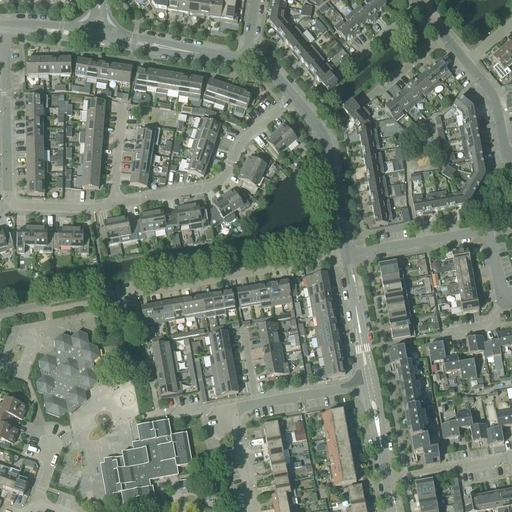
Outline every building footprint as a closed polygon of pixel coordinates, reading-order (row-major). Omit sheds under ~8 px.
[(168,0),(146,0),(137,7),(140,10),(142,9),(143,11),(149,7),(154,13),(165,15),(166,12),(167,12),(168,0)] [(177,16),(179,0),(168,0),(167,12),(172,13),(171,15),(177,16)] [(188,16),(190,0),(179,0),(177,16),(183,17),(183,15),(188,16)] [(198,20),(201,0),(190,0),(188,16),(193,16),(193,19),(198,20)] [(209,19),(212,1),(203,0),(201,0),(198,20),(204,21),(204,18),(209,19)] [(240,2),(240,0),(222,0),(222,3),(223,3),(222,8),(235,10),(236,2),(240,2)] [(284,10),(285,0),(273,0),(273,3),(270,2),(269,7),(284,10)] [(373,0),(373,2),(385,9),(386,0),(373,0)] [(223,3),(222,3),(212,1),(209,19),(214,20),(214,22),(220,23),(221,21),(220,21),(222,8),(223,3)] [(376,16),(385,9),(373,2),(364,9),(374,21),(378,18),(376,16)] [(283,21),(284,10),(269,7),(269,12),(271,12),(269,25),(283,21)] [(364,9),(363,11),(360,7),(352,13),(363,27),(369,22),(370,24),(374,21),(364,9)] [(233,19),(235,10),(222,8),(220,21),(221,21),(225,22),(225,24),(237,26),(238,20),(233,19)] [(358,32),(363,27),(352,13),(344,20),(347,23),(345,24),(356,37),(359,34),(358,32)] [(279,40),(290,30),(283,21),(269,25),(277,35),(275,37),(279,40)] [(341,22),(334,29),(345,42),(350,38),(352,40),(356,37),(345,24),(344,26),(341,22)] [(288,48),(302,37),(295,29),(292,32),(290,30),(279,40),(282,44),(284,42),(288,48)] [(294,59),(306,48),(305,47),(308,44),(302,37),(288,48),(293,53),(291,55),(294,59)] [(511,47),(509,44),(501,52),(511,65),(511,47)] [(304,66),(317,55),(311,47),(307,50),(306,48),(294,59),(297,62),(299,60),(304,66)] [(507,69),(511,65),(501,52),(492,59),(497,66),(492,70),(501,81),(511,74),(507,69)] [(309,77),(322,67),(320,65),(324,62),(317,55),(304,66),(308,71),(306,73),(309,77)] [(27,77),(38,77),(38,60),(26,60),(27,77)] [(38,77),(49,77),(49,60),(38,60),(38,77)] [(49,77),(59,77),(59,60),(49,60),(49,77)] [(59,77),(71,77),(71,60),(59,60),(59,77)] [(86,80),(89,63),(78,61),(75,78),(86,80)] [(97,81),(100,65),(89,63),(86,80),(97,81)] [(428,69),(439,82),(440,80),(443,84),(451,77),(440,63),(434,68),(432,66),(428,69)] [(108,83),(110,66),(100,65),(97,81),(96,85),(107,87),(108,83)] [(118,85),(121,68),(110,66),(108,83),(118,85)] [(330,78),(329,77),(333,73),(326,66),(323,68),(322,67),(309,77),(313,81),(315,79),(320,86),(327,94),(337,86),(330,78)] [(121,68),(118,85),(129,86),(132,70),(121,68)] [(437,83),(439,82),(428,69),(425,72),(426,74),(421,79),(432,93),(440,86),(437,83)] [(146,89),(149,72),(138,71),(134,92),(145,94),(146,89)] [(157,91),(159,74),(149,72),(146,89),(157,91)] [(168,92),(170,76),(159,74),(157,91),(156,95),(167,96),(167,92),(168,92)] [(178,94),(181,77),(170,76),(168,92),(178,94)] [(188,100),(191,79),(181,77),(178,94),(177,98),(188,100)] [(191,79),(188,100),(199,101),(203,81),(191,79)] [(425,99),(432,93),(421,79),(416,84),(414,82),(410,85),(420,97),(421,97),(422,96),(425,99)] [(214,106),(220,86),(210,82),(203,102),(214,106)] [(424,100),(421,97),(420,97),(410,85),(406,88),(408,90),(403,94),(414,108),(424,100)] [(225,105),(231,89),(220,86),(214,106),(224,109),(225,105)] [(235,108),(241,92),(231,89),(225,105),(235,108)] [(235,108),(234,114),(243,117),(245,112),(246,112),(249,105),(250,100),(252,96),(241,92),(235,108)] [(407,114),(414,108),(403,94),(397,99),(395,97),(392,100),(402,112),(404,111),(407,114)] [(463,102),(465,100),(461,97),(451,109),(461,117),(473,110),(463,102)] [(42,109),(47,109),(47,98),(25,98),(25,110),(42,109)] [(401,114),(402,112),(392,100),(388,103),(390,105),(384,110),(395,124),(403,117),(401,114)] [(104,114),(105,103),(88,102),(87,113),(104,114)] [(359,112),(358,110),(352,103),(342,111),(348,119),(354,126),(352,128),(355,131),(367,122),(368,121),(366,120),(370,117),(363,109),(359,112)] [(42,120),(42,109),(25,110),(26,120),(42,120)] [(477,121),(475,121),(473,110),(461,117),(463,128),(476,126),(478,126),(477,121)] [(103,125),(104,114),(87,113),(86,124),(103,125)] [(26,131),(43,130),(42,120),(26,120),(26,131)] [(217,137),(220,127),(200,120),(197,131),(201,132),(217,137)] [(377,141),(376,131),(372,132),(371,130),(370,130),(369,124),(367,122),(355,131),(356,138),(359,137),(360,144),(377,141)] [(102,136),(103,125),(86,124),(86,135),(102,136)] [(417,129),(414,126),(413,124),(404,132),(407,136),(417,129)] [(479,132),(477,133),(476,126),(463,128),(458,129),(460,139),(464,138),(464,140),(480,137),(479,132)] [(293,128),(288,132),(283,127),(274,134),(287,149),(296,142),(297,144),(302,140),(293,128)] [(138,132),(137,144),(153,146),(157,146),(160,131),(143,128),(143,133),(138,132)] [(26,142),(43,142),(43,130),(26,131),(26,142)] [(213,148),(217,137),(201,132),(197,131),(194,141),(213,148)] [(80,134),(79,145),(85,146),(85,145),(102,147),(102,136),(86,135),(80,134)] [(278,156),(287,149),(274,134),(265,142),(270,147),(265,151),(275,162),(280,158),(278,156)] [(478,142),(481,142),(480,137),(464,140),(465,142),(461,143),(462,152),(480,149),(478,142)] [(210,158),(213,148),(194,141),(191,151),(210,158)] [(375,152),(379,151),(377,141),(360,144),(361,151),(359,151),(360,156),(375,154),(375,152)] [(26,153),(43,153),(43,142),(26,142),(26,153)] [(151,157),(153,146),(137,144),(135,154),(151,157)] [(101,158),(102,147),(85,145),(85,146),(84,156),(101,158)] [(483,156),(481,156),(480,149),(462,152),(464,162),(469,161),(469,163),(484,161),(483,156)] [(207,168),(210,158),(191,151),(190,154),(191,156),(193,156),(191,163),(207,168)] [(27,164),(43,163),(43,153),(26,153),(27,164)] [(155,157),(151,157),(135,154),(133,165),(150,167),(154,168),(155,157)] [(380,155),(376,155),(375,154),(360,156),(361,161),(363,161),(364,168),(382,165),(380,155)] [(81,156),(80,167),(83,167),(100,168),(101,158),(84,156),(81,156)] [(268,169),(271,163),(257,156),(254,161),(248,158),(243,169),(261,178),(266,168),(268,169)] [(191,163),(187,161),(183,172),(203,179),(207,168),(191,163)] [(483,166),(485,166),(484,161),(469,163),(471,175),(485,177),(483,166)] [(48,164),(43,164),(43,163),(27,164),(27,175),(44,174),(44,175),(48,175),(48,164)] [(148,178),(150,167),(133,165),(131,175),(148,178)] [(379,175),(383,174),(382,165),(364,168),(366,175),(363,175),(364,180),(380,177),(379,175)] [(99,179),(100,168),(83,167),(83,178),(99,179)] [(256,188),(261,178),(243,169),(238,180),(244,183),(242,188),(255,195),(258,189),(256,188)] [(44,185),(44,175),(44,174),(27,175),(27,186),(44,185)] [(146,189),(148,178),(131,175),(130,187),(146,189)] [(479,187),(485,177),(471,175),(465,185),(478,193),(481,189),(479,187)] [(384,178),(380,179),(380,177),(364,180),(365,185),(367,184),(369,191),(386,188),(384,178)] [(99,190),(99,179),(83,178),(82,189),(99,190)] [(44,185),(27,186),(27,197),(44,196),(44,185)] [(476,197),(478,193),(465,185),(459,195),(467,207),(474,196),(476,197)] [(384,199),(388,198),(386,188),(369,191),(370,198),(367,198),(368,203),(384,201),(384,199)] [(241,194),(236,197),(232,191),(222,197),(233,214),(239,210),(240,212),(249,206),(241,194)] [(448,197),(446,198),(445,193),(435,195),(438,212),(445,211),(446,213),(450,212),(448,197)] [(431,213),(438,212),(435,195),(425,196),(426,201),(424,201),(427,217),(432,216),(431,213)] [(455,209),(467,207),(459,195),(448,197),(450,212),(455,211),(455,209)] [(235,217),(233,214),(222,197),(212,204),(216,210),(212,213),(211,212),(210,212),(211,213),(208,215),(208,213),(211,231),(224,222),(225,224),(227,224),(229,224),(233,222),(234,220),(234,218),(235,217)] [(424,201),(422,201),(421,197),(411,199),(414,216),(422,215),(422,217),(427,217),(424,201)] [(390,212),(388,202),(384,203),(384,201),(368,203),(369,208),(372,208),(373,215),(390,212)] [(198,205),(186,207),(190,227),(191,232),(208,229),(208,226),(205,211),(199,212),(198,205)] [(175,213),(169,214),(173,234),(179,233),(179,231),(179,229),(190,227),(186,207),(175,209),(175,213)] [(163,211),(151,214),(154,233),(165,231),(166,233),(166,236),(173,234),(169,214),(163,215),(163,211)] [(390,212),(373,215),(374,222),(372,222),(372,227),(388,225),(388,222),(392,222),(390,212)] [(141,223),(134,224),(137,239),(137,242),(144,240),(144,237),(143,235),(154,233),(151,214),(139,216),(141,223)] [(127,218),(115,220),(119,239),(119,244),(119,245),(137,242),(137,239),(134,224),(128,225),(127,218)] [(105,229),(99,230),(102,245),(108,244),(108,245),(110,246),(119,244),(119,239),(115,220),(104,222),(105,229)] [(16,250),(16,255),(23,256),(23,250),(23,247),(35,248),(35,228),(23,228),(23,232),(17,232),(17,235),(16,250)] [(35,248),(34,253),(52,254),(52,251),(53,251),(53,236),(47,236),(47,228),(35,228),(35,248)] [(53,236),(53,251),(61,251),(61,249),(71,249),(71,229),(59,229),(59,236),(53,236)] [(71,229),(71,249),(78,249),(78,255),(88,256),(89,237),(83,237),(83,230),(71,229)] [(1,230),(0,230),(0,255),(6,254),(8,251),(13,249),(9,235),(8,232),(3,234),(1,230)] [(204,232),(206,243),(213,242),(211,231),(204,232)] [(442,269),(469,264),(467,252),(451,255),(453,262),(442,264),(442,269)] [(380,276),(402,272),(400,262),(378,266),(380,276)] [(456,279),(471,276),(469,264),(442,269),(443,274),(454,272),(456,279)] [(382,285),(403,281),(402,272),(380,276),(382,285)] [(307,289),(328,285),(326,275),(305,279),(307,289)] [(457,285),(446,287),(447,292),(474,287),(471,276),(456,279),(457,285)] [(383,295),(405,291),(403,281),(382,285),(383,295)] [(277,284),(281,307),(292,305),(288,282),(277,284)] [(271,309),(281,307),(277,284),(267,286),(271,309)] [(308,299),(330,295),(328,285),(307,289),(308,299)] [(261,311),(271,309),(267,286),(257,288),(260,307),(261,311)] [(460,302),(476,299),(474,287),(447,292),(448,298),(459,296),(460,302)] [(250,308),(260,307),(257,288),(247,290),(250,308)] [(240,310),(250,308),(247,290),(236,292),(240,310)] [(403,301),(407,301),(405,291),(383,295),(385,304),(402,301),(403,301)] [(225,313),(236,311),(232,292),(221,294),(225,313)] [(226,316),(225,313),(221,294),(211,296),(215,318),(226,316)] [(310,309),(332,305),(330,295),(308,299),(310,309)] [(205,320),(215,318),(211,296),(201,298),(205,317),(205,320)] [(195,318),(205,317),(201,298),(191,300),(195,318)] [(456,310),(450,311),(451,316),(478,312),(478,311),(476,299),(460,302),(455,303),(456,310)] [(185,320),(195,318),(191,300),(181,301),(185,320)] [(175,322),(185,320),(181,301),(171,303),(175,322)] [(408,309),(407,301),(403,301),(402,301),(385,304),(387,313),(408,309)] [(165,324),(175,322),(171,303),(161,305),(165,324)] [(155,325),(165,324),(161,305),(152,307),(155,325)] [(315,319),(334,316),(332,305),(310,309),(312,320),(315,319)] [(144,327),(155,325),(152,307),(141,309),(144,327)] [(410,319),(408,309),(387,313),(389,323),(406,320),(410,319)] [(317,329),(335,325),(334,316),(315,319),(317,329)] [(390,332),(408,329),(406,320),(389,323),(390,332)] [(260,338),(278,335),(277,325),(258,328),(260,338)] [(315,339),(337,336),(335,325),(317,329),(314,329),(315,339)] [(392,342),(409,339),(414,338),(412,328),(408,329),(390,332),(392,342)] [(511,348),(511,347),(511,337),(511,332),(496,335),(497,343),(498,342),(499,350),(511,348)] [(95,374),(92,365),(99,359),(97,349),(89,346),(87,337),(77,333),(70,339),(61,336),(54,342),(56,353),(50,358),(46,357),(39,363),(41,373),(42,374),(43,379),(36,384),(38,394),(44,396),(45,403),(44,404),(46,415),(59,420),(67,413),(71,415),(86,402),(85,394),(89,391),(90,391),(98,384),(96,375),(95,374)] [(210,347),(229,344),(227,333),(208,337),(210,347)] [(262,349),(280,345),(278,335),(260,338),(262,349)] [(320,349),(339,346),(337,336),(315,339),(317,350),(320,349)] [(482,345),(483,345),(482,338),(466,340),(469,356),(484,353),(482,345)] [(501,358),(499,350),(498,342),(497,343),(483,345),(482,345),(484,353),(485,360),(501,358)] [(153,358),(172,354),(170,344),(151,347),(153,358)] [(212,357),(231,354),(229,344),(210,347),(212,356),(212,357)] [(263,359),(282,355),(280,345),(262,349),(263,359)] [(442,360),(445,359),(442,345),(427,347),(430,362),(442,360)] [(322,359),(341,356),(339,346),(320,349),(322,359)] [(414,362),(406,363),(404,348),(388,351),(391,366),(388,367),(390,373),(391,374),(400,373),(414,454),(421,453),(424,468),(440,465),(437,449),(429,451),(425,429),(430,428),(427,413),(423,414),(414,362)] [(155,368),(177,364),(175,354),(172,354),(153,358),(155,368)] [(211,368),(232,364),(231,354),(212,357),(212,356),(209,357),(211,368)] [(284,365),(282,355),(263,359),(265,369),(284,365)] [(324,369),(343,366),(341,356),(322,359),(324,369)] [(460,373),(458,364),(457,357),(445,359),(442,360),(445,375),(460,373)] [(461,378),(460,378),(460,380),(476,377),(473,362),(458,364),(460,373),(461,378)] [(176,375),(179,374),(177,364),(155,368),(157,378),(175,374),(176,375)] [(212,378),(234,374),(232,364),(211,368),(212,378)] [(267,379),(289,375),(287,365),(284,365),(265,369),(267,379)] [(343,366),(324,369),(326,380),(345,377),(343,366)] [(177,384),(176,375),(175,374),(157,378),(159,388),(177,384)] [(217,388),(236,384),(234,374),(212,378),(214,389),(217,388)] [(177,384),(159,388),(161,398),(182,395),(180,384),(177,384)] [(217,388),(214,389),(216,399),(219,398),(238,395),(236,384),(217,388)] [(21,421),(26,408),(8,401),(5,409),(0,406),(0,419),(8,423),(10,417),(21,421)] [(321,429),(350,423),(349,417),(344,418),(343,412),(321,416),(322,423),(320,423),(321,429)] [(501,430),(511,427),(511,422),(510,412),(495,415),(498,429),(501,429),(501,430)] [(470,429),(472,428),(470,413),(454,416),(456,424),(458,431),(470,429)] [(6,428),(8,423),(0,419),(0,441),(13,446),(17,433),(6,428)] [(186,435),(171,437),(168,422),(137,428),(140,443),(134,444),(135,452),(122,454),(123,460),(116,461),(116,459),(104,461),(105,465),(100,466),(106,498),(121,495),(124,510),(128,510),(128,511),(136,511),(136,508),(144,507),(144,510),(152,509),(151,505),(155,505),(152,488),(148,489),(147,482),(178,477),(176,469),(192,466),(186,435)] [(265,439),(279,436),(278,429),(283,428),(282,423),(263,426),(265,439)] [(325,440),(347,436),(346,430),(351,429),(350,423),(321,429),(322,434),(324,433),(325,440)] [(459,439),(458,431),(456,424),(441,426),(444,442),(459,439)] [(486,432),(485,426),(472,428),(470,429),(472,444),(487,441),(486,432)] [(504,444),(501,430),(501,429),(498,429),(486,432),(487,441),(488,447),(504,444)] [(267,450),(286,447),(285,442),(281,443),(279,436),(265,439),(267,450)] [(325,452),(354,447),(353,441),(348,442),(347,436),(325,440),(327,447),(324,447),(325,452)] [(270,462),(284,459),(282,452),(287,452),(286,447),(267,450),(270,462)] [(330,464),(351,460),(350,454),(355,453),(354,447),(325,452),(326,457),(328,457),(330,464)] [(290,465),(290,466),(285,467),(284,459),(270,462),(272,474),(291,470),(294,469),(294,465),(290,465)] [(329,476),(358,471),(357,465),(352,465),(351,460),(330,464),(331,470),(328,471),(329,476)] [(274,486),(288,483),(287,476),(292,475),(291,470),(272,474),(274,486)] [(0,491),(2,490),(8,474),(0,471),(0,491)] [(358,471),(329,476),(330,481),(333,481),(334,488),(356,484),(355,478),(359,477),(358,471)] [(10,502),(18,478),(8,474),(2,490),(3,490),(9,492),(6,499),(7,501),(10,502)] [(23,497),(29,482),(18,478),(10,502),(14,504),(17,495),(23,497)] [(416,494),(433,491),(431,481),(414,484),(416,494)] [(276,497),(295,494),(294,489),(290,490),(288,483),(274,486),(276,497)] [(460,496),(458,486),(453,487),(453,486),(450,486),(452,497),(460,496)] [(349,502),(363,499),(361,487),(342,490),(343,495),(348,495),(349,502)] [(418,503),(435,500),(433,491),(416,494),(418,503)] [(507,511),(507,509),(511,507),(511,497),(511,491),(499,494),(502,511),(507,511)] [(293,507),(291,499),(296,499),(295,494),(276,497),(272,498),(274,510),(288,508),(293,507)] [(502,511),(499,494),(487,496),(490,511),(497,511),(496,511),(502,511)] [(457,506),(461,505),(460,496),(452,497),(454,507),(457,506)] [(488,511),(490,511),(487,496),(475,498),(477,511),(488,511)] [(477,511),(475,498),(463,500),(465,511),(477,511)] [(346,511),(360,511),(365,511),(363,499),(349,502),(350,509),(346,510),(346,511)] [(418,503),(419,511),(422,511),(441,509),(440,499),(435,500),(418,503)]
